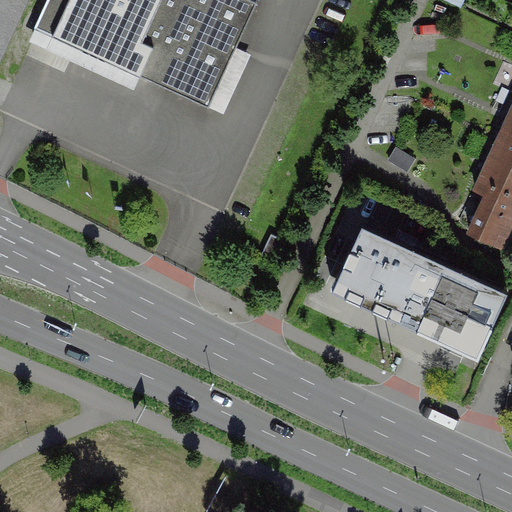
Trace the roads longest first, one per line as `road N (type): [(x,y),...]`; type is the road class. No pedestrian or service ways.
road 1 (primary): [(511,484),(0,242)]
road 2 (primary): [(0,313),(436,511)]
